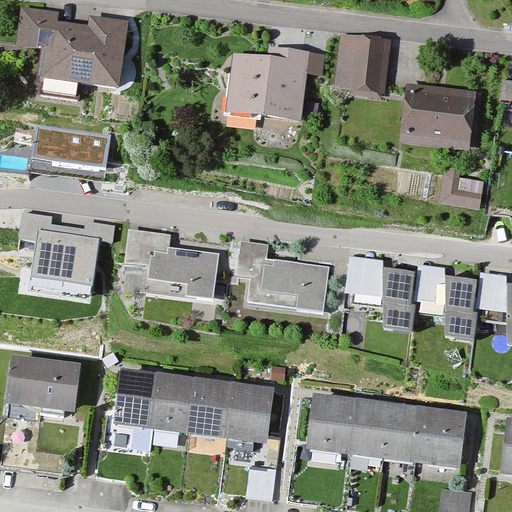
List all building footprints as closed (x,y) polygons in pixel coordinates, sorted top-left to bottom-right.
[(120,99),(130,28),(89,23),(88,34),(55,29),(57,13),(21,8),(16,48),(47,52),(42,88),(120,99)] [(390,45),(342,39),(335,92),(384,98),(390,45)] [(308,57),(273,52),(271,62),(238,58),(230,116),(298,126),(308,57)] [(479,98),(409,90),(403,138),(474,146),(479,98)] [(108,139),(40,129),(35,161),(103,170),(108,139)] [(465,176),(451,175),(448,211),(490,214),(491,200),(464,197),(465,176)] [(166,228),(129,228),(129,259),(142,259),(142,289),(212,289),(212,253),(166,253),(166,228)] [(97,245),(39,237),(32,291),(90,299),(97,245)] [(262,240),(240,240),(240,272),(255,272),(255,299),(325,300),(325,260),(262,259),(262,240)] [(415,337),(419,278),(384,276),(385,264),(357,262),(354,301),(388,303),(386,335),(415,337)] [(481,345),(484,286),(450,284),(451,272),(423,271),(420,309),(454,311),(452,343),(481,345)] [(511,281),(486,280),(484,318),(511,319),(511,281)] [(87,376),(21,367),(15,411),(81,419),(87,376)] [(157,433),(163,384),(125,379),(119,429),(157,433)] [(195,438),(202,389),(163,384),(157,433),(195,438)] [(233,443),(240,393),(202,389),(195,438),(233,443)] [(240,393),(233,443),(271,447),(278,398),(240,393)] [(351,457),(358,409),(321,404),(314,452),(351,457)] [(388,462),(395,414),(358,409),(351,457),(388,462)] [(426,467),(432,419),(395,414),(388,462),(426,467)] [(432,419),(426,467),(463,472),(469,425),(432,419)] [(469,511),(471,492),(443,490),(442,511),(469,511)]
